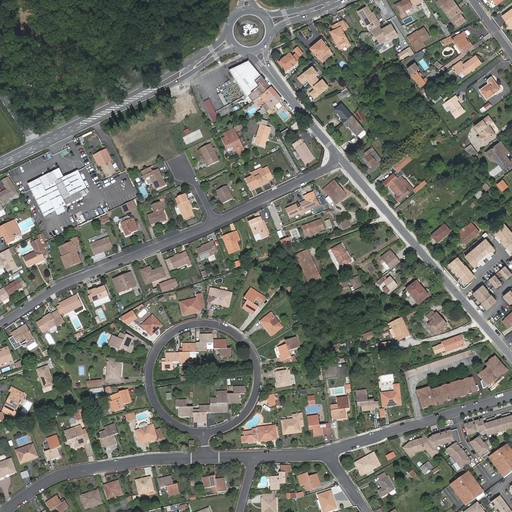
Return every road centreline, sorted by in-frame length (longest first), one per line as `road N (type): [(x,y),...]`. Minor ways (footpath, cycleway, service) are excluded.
road 1 (residential): [(206,432),(239,419),(257,388),(252,353),(226,328),(191,324),(161,343),(148,376),(159,410)]
road 2 (primary): [(0,168),(239,47)]
road 3 (tertiary): [(511,356),(342,160)]
road 4 (residential): [(214,222),(88,273),(0,324)]
road 5 (primary): [(229,30),(192,66),(35,144)]
road 6 (residential): [(204,457),(69,472),(3,511)]
road 7 (unknown): [(55,164),(20,186),(42,224),(123,194),(122,169)]
road 8 (residential): [(342,160),(214,222)]
road 9 (tertiary): [(342,160),(257,48)]
